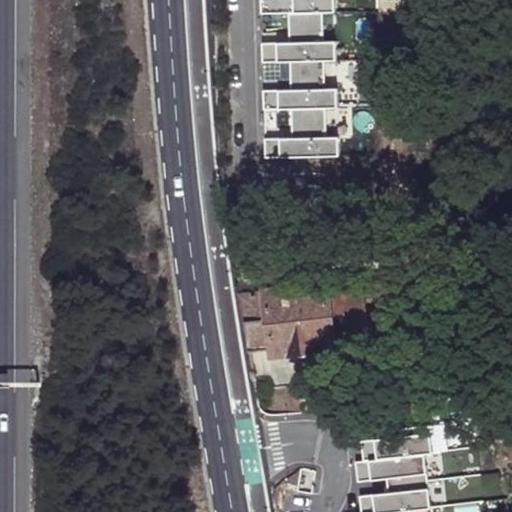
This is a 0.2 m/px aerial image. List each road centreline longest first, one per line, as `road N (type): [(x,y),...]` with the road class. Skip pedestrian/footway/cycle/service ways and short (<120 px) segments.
road 1 (tertiary): [(260,511),(192,109),(186,0)]
road 2 (tertiary): [(160,0),(168,116),(226,511)]
